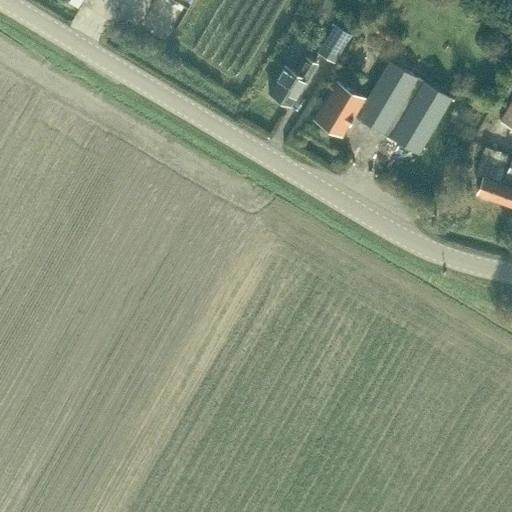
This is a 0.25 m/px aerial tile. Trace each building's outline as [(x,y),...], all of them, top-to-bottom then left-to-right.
[(318,52),(333,61),(335,63),(352,34),(335,24),(330,31),(318,52)] [(301,91),(317,63),(305,55),(296,70),(286,63),(270,92),(291,105),(300,90),(301,91)] [(354,116),(355,116),(419,154),(452,97),(390,61),(366,101),(364,100),(366,97),(337,80),(314,118),(342,136),(354,116)] [(511,127),(511,101),(500,121),(511,127)] [(511,155),(485,145),(475,173),(482,176),(476,193),(511,207),(511,155)] [(437,187),(426,204),(434,209),(445,192),(437,187)]
